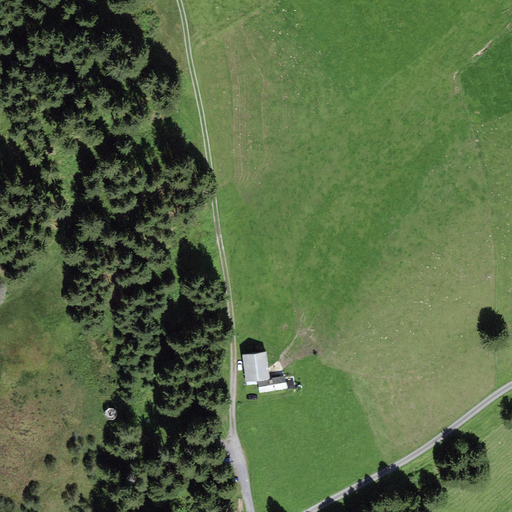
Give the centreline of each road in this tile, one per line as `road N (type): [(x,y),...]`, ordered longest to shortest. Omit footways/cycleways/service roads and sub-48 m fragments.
road 1 (track): [(177,0),(229,275),(232,444),(251,511)]
road 2 (track): [(309,511),(511,399)]
